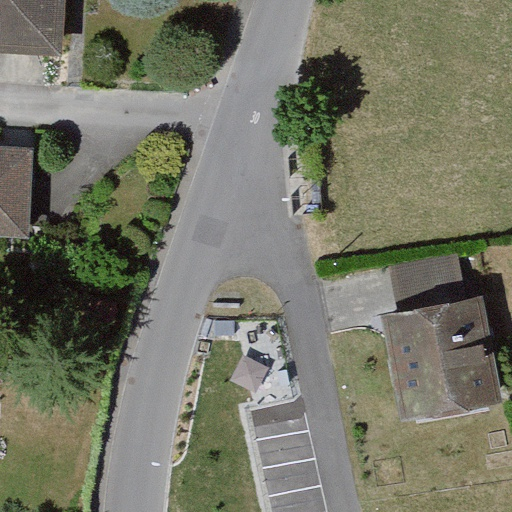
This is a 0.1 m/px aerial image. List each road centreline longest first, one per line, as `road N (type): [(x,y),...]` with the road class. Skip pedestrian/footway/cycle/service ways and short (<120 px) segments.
road 1 (residential): [(243,120),(303,291),(350,511)]
road 2 (residential): [(138,511),(156,395),(243,120)]
road 3 (residential): [(243,120),(0,106)]
road 4 (residential): [(243,120),(282,0)]
